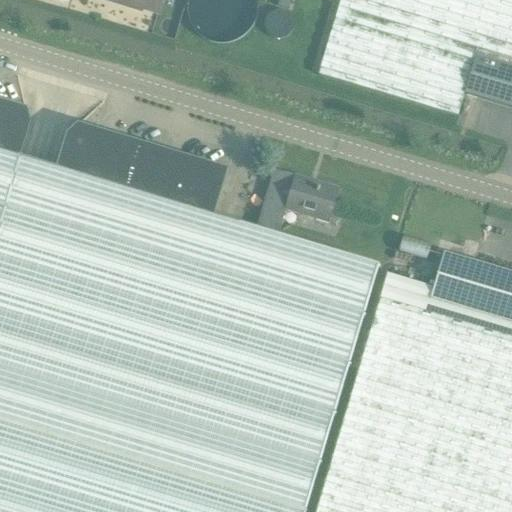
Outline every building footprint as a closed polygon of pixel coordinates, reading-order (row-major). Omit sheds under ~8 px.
[(116,0),(115,5),(162,18),(166,0),(116,0)] [(511,0),(334,0),(341,2),(472,43),(468,56),(477,58),(511,68),(511,0)] [(511,110),(511,68),(477,58),(465,97),(511,110)] [(0,101),(0,153),(18,160),(29,123),(26,109),(0,101)] [(66,135),(55,171),(213,218),(227,170),(77,125),(66,135)] [(303,511),(377,267),(213,218),(55,171),(18,160),(0,153),(0,511),(303,511)] [(319,188),(298,181),(299,177),(277,170),(258,228),(281,235),(289,212),(330,226),(341,193),(320,186),(319,188)] [(511,275),(446,256),(436,288),(428,314),(511,339),(511,275)] [(511,511),(511,339),(428,314),(436,288),(387,274),(315,511),(511,511)]
